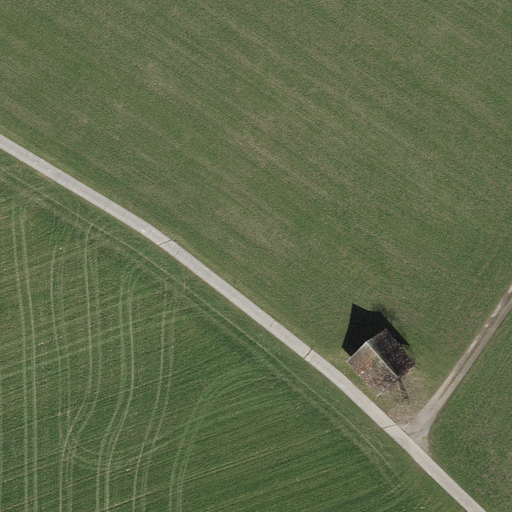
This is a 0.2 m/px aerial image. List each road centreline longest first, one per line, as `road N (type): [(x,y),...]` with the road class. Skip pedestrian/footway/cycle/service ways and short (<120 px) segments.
road 1 (track): [(480,511),(419,452),(148,229),(0,135)]
road 2 (track): [(511,315),(419,452)]
